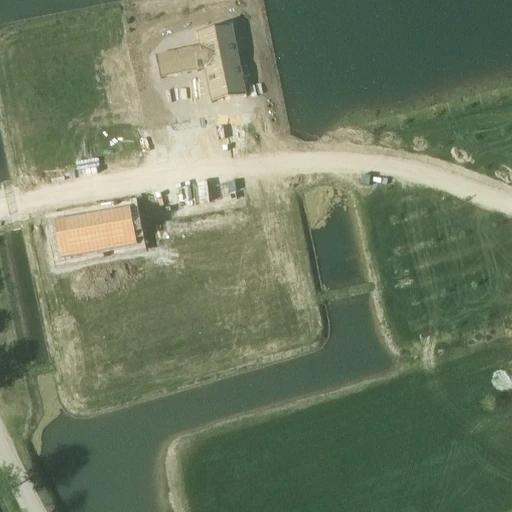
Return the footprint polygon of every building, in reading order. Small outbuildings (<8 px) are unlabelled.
[(180,28),(158,35),(163,52),(193,45),(212,109),(254,97),(227,6),(177,21),(180,28)] [(116,73),(104,76),(109,99),(121,97),(116,73)] [(51,127),(26,132),(32,166),(45,164),(46,169),(88,161),(81,122),(64,125),(63,120),(49,123),(51,127)] [(129,210),(46,226),(53,261),(136,247),(129,210)] [(226,281),(186,283),(188,311),(234,309),(235,317),(282,314),(279,252),(233,254),(234,272),(226,273),(226,281)]
